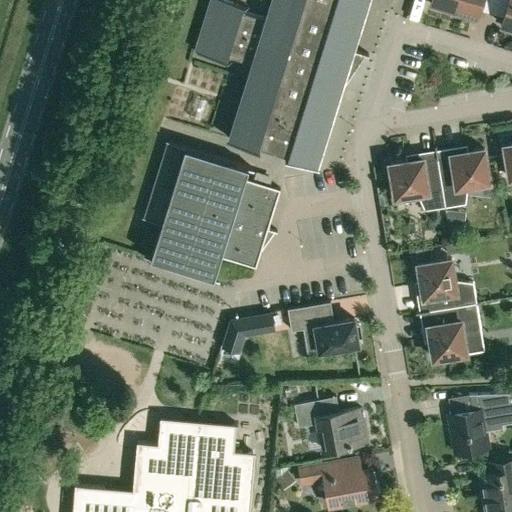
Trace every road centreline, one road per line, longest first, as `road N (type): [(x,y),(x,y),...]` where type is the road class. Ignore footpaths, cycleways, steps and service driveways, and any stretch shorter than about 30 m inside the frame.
road 1 (residential): [(419,511),(365,159),(387,132),(511,112)]
road 2 (secondary): [(0,197),(60,0)]
